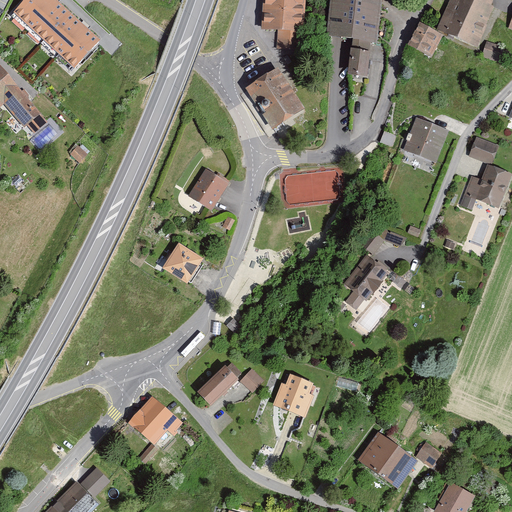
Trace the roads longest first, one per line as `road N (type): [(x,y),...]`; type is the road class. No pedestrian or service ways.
road 1 (primary): [(200,0),(114,209),(0,422)]
road 2 (residential): [(252,156),(334,157),(372,136),(411,25),(430,0)]
road 3 (residential): [(152,354),(243,468),(343,511)]
road 4 (residential): [(252,156),(243,227),(208,306),(184,335),(152,354)]
road 5 (residential): [(511,88),(463,143),(423,247)]
road 6 (residential): [(26,511),(119,409),(117,368)]
road 7 (unclassified): [(214,77),(107,0)]
road 8 (residential): [(117,368),(0,414)]
